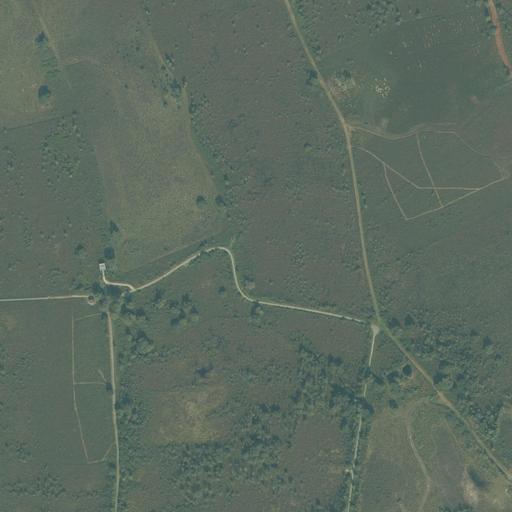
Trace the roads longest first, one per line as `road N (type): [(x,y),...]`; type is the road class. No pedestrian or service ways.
road 1 (track): [(375,330),(346,136),(284,0)]
road 2 (track): [(375,330),(404,351),(511,477)]
road 3 (track): [(445,401),(409,409),(428,484),(418,511)]
